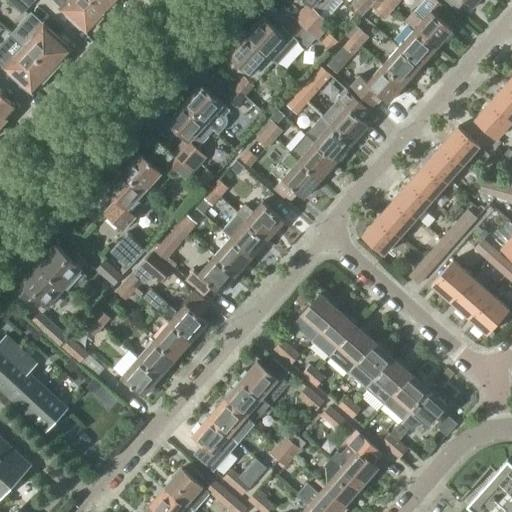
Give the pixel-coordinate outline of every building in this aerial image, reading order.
[(5,0),(23,16),(32,5),(26,0),(5,0)] [(88,31),(106,10),(95,0),(54,0),(62,7),(88,31)] [(95,0),(106,10),(115,0),(95,0)] [(297,20),(316,37),(325,28),(321,24),(326,19),(320,13),(332,0),(305,0),(311,5),(307,9),(297,20)] [(353,0),(349,5),(362,16),(371,6),(376,0),(353,0)] [(386,0),(384,3),(393,11),(401,2),(399,0),(386,0)] [(423,0),(405,21),(414,29),(436,48),(453,29),(435,14),(443,5),(437,0),(423,0)] [(445,0),(456,10),(465,0),(473,7),(479,0),(445,0)] [(393,11),(384,3),(376,12),(385,20),(393,11)] [(12,33),(52,70),(71,49),(44,24),(31,12),(12,33)] [(263,16),(246,35),(268,55),(274,61),(280,65),(300,43),(283,28),(280,31),(263,16)] [(316,37),(297,20),(288,30),(297,39),(297,38),(307,47),(316,37)] [(353,38),(362,46),(370,37),(361,29),(353,38)] [(436,48),(414,29),(398,47),(420,66),(436,48)] [(52,70),(12,33),(0,45),(0,61),(5,66),(32,91),(52,70)] [(268,55),(246,35),(229,54),(257,80),(274,61),(268,55)] [(362,46),(353,38),(345,47),(354,55),(362,46)] [(383,65),(404,84),(420,66),(398,47),(383,65)] [(404,84),(383,65),(367,82),(360,75),(350,86),(374,107),(382,97),(388,102),(404,84)] [(245,77),(235,88),(244,96),(262,112),(272,100),(245,77)] [(511,85),(507,82),(491,100),(511,118),(511,85)] [(230,110),(224,104),(202,84),(185,102),(214,129),(215,128),(220,132),(229,122),(227,117),(225,115),(230,110)] [(244,96),(235,88),(226,98),(235,106),(244,96)] [(301,97),(310,105),(317,97),(308,89),(301,97)] [(347,89),(323,117),(353,143),(368,125),(363,119),(371,110),(347,89)] [(0,125),(0,126),(7,118),(6,117),(16,106),(0,91),(0,125)] [(310,105),(301,97),(292,107),(301,115),(310,105)] [(511,121),(511,118),(491,100),(475,119),(497,138),(511,121)] [(174,155),(183,164),(183,163),(189,168),(200,156),(197,154),(202,149),(199,146),(214,129),(185,102),(167,122),(186,139),(173,153),(174,155)] [(306,135),(336,161),(353,143),(323,117),(322,116),(306,135)] [(269,134),(278,142),(286,132),(277,125),(269,134)] [(442,144),(464,164),(480,146),(458,126),(442,144)] [(278,142),(269,134),(261,143),(270,151),(278,142)] [(336,161),(306,135),(291,152),(322,179),(336,161)] [(464,164),(442,144),(426,162),(448,182),(464,164)] [(123,170),(145,190),(162,171),(140,151),(123,170)] [(183,164),(174,155),(164,166),(173,174),(183,164)] [(238,160),(231,168),(240,175),(246,168),(238,160)] [(321,179),(299,160),(274,189),(290,203),(299,193),(305,198),(321,179)] [(448,182),(426,162),(410,180),(431,200),(448,182)] [(145,190),(123,170),(106,189),(116,199),(104,212),(123,230),(136,216),(128,209),(145,190)] [(431,200),(410,180),(394,198),(415,218),(431,200)] [(511,187),(483,180),(480,191),(511,199),(511,187)] [(210,189),(220,198),(225,191),(215,182),(210,189)] [(220,198),(210,189),(203,196),(213,205),(220,198)] [(415,218),(394,198),(378,217),(399,236),(415,218)] [(237,212),(246,220),(268,239),(284,220),(262,201),(254,210),(245,203),(237,212)] [(456,222),(465,230),(477,217),(468,209),(456,222)] [(246,220),(237,212),(222,230),(252,257),(268,239),(246,220)] [(178,224),(189,233),(198,223),(188,214),(178,224)] [(399,236),(378,217),(361,235),(383,254),(399,236)] [(465,230),(456,222),(441,240),(450,248),(465,230)] [(189,233),(178,224),(156,249),(166,258),(189,233)] [(127,270),(145,249),(127,233),(108,254),(127,270)] [(486,258),(494,249),(476,233),(468,242),(486,258)] [(511,234),(501,247),(511,256),(511,234)] [(252,257),(230,237),(214,255),(236,274),(252,257)] [(450,248),(441,240),(425,259),(434,267),(450,248)] [(38,263),(64,287),(70,280),(76,285),(86,275),(80,270),(82,268),(81,267),(86,261),(74,250),(69,256),(55,244),(38,263)] [(511,264),(494,249),(486,258),(505,275),(511,266),(511,264)] [(162,281),(171,270),(151,253),(142,263),(162,281)] [(236,274),(214,255),(198,273),(194,269),(186,278),(204,293),(211,285),(220,293),(236,274)] [(434,267),(425,259),(409,276),(418,284),(434,267)] [(450,300),(471,276),(452,259),(431,284),(450,300)] [(64,287),(38,263),(20,283),(20,284),(14,291),(25,302),(32,294),(46,307),(64,287)] [(123,276),(112,267),(104,276),(115,285),(123,276)] [(124,283),(135,292),(143,282),(133,273),(124,283)] [(468,317),(490,292),(471,276),(450,300),(468,317)] [(135,292),(124,283),(117,291),(127,300),(135,292)] [(210,305),(193,291),(183,302),(185,304),(177,313),(150,289),(141,299),(169,323),(169,322),(192,341),(208,322),(200,316),(210,305)] [(490,292),(468,317),(487,333),(509,309),(490,292)] [(312,339),(338,309),(320,293),(294,323),(312,339)] [(92,319),(102,328),(112,318),(101,308),(92,319)] [(338,309),(312,339),(331,355),(357,326),(338,309)] [(68,335),(50,319),(41,330),(59,346),(68,335)] [(102,328),(92,319),(85,326),(95,336),(102,328)] [(154,340),(176,359),(192,341),(169,322),(169,323),(154,340)] [(349,372),(375,342),(357,326),(331,355),(349,371),(349,372)] [(89,352),(71,336),(62,346),(80,362),(89,352)] [(0,395),(38,431),(56,411),(16,373),(26,362),(0,338),(0,395)] [(282,339),(274,348),(291,363),(299,354),(282,339)] [(137,358),(160,378),(176,359),(154,340),(137,358)] [(367,388),(393,357),(375,342),(349,372),(367,388)] [(367,388),(384,403),(414,369),(404,360),(400,364),(393,357),(367,388)] [(160,378),(137,358),(122,376),(144,396),(160,378)] [(274,358),(265,368),(257,361),(240,380),(269,405),(287,384),(281,379),(288,371),(274,358)] [(310,380),(318,371),(310,364),(302,373),(310,380)] [(384,403),(402,419),(410,409),(428,389),(422,384),(425,379),(414,369),(384,403)] [(318,371),(310,380),(316,386),(324,376),(318,371)] [(226,396),(225,398),(245,416),(252,408),(260,415),(269,405),(240,380),(233,388),(230,388),(226,394),(226,396)] [(298,395),(315,410),(323,401),(306,386),(298,395)] [(428,389),(410,409),(402,419),(389,433),(381,442),(399,457),(407,448),(396,439),(407,427),(411,430),(420,418),(429,426),(447,405),(428,389)] [(118,400),(109,392),(103,399),(112,407),(118,400)] [(346,412),(354,403),(346,396),(338,405),(346,412)] [(209,416),(238,441),(254,424),(245,416),(225,398),(209,416)] [(354,403),(346,412),(352,417),(360,408),(354,403)] [(334,434),(346,421),(329,406),(317,419),(334,434)] [(238,441),(209,416),(193,435),(203,443),(194,453),(213,469),(228,452),(229,452),(238,441)] [(381,442),(389,433),(383,427),(375,436),(381,442)] [(285,450),(293,442),(285,435),(278,444),(285,450)] [(337,450),(331,458),(362,485),(378,466),(371,460),(376,452),(364,442),(357,435),(341,453),(337,450)] [(0,499),(31,466),(0,437),(0,499)] [(293,442),(285,450),(293,457),(300,448),(293,442)] [(278,459),(285,450),(278,444),(270,453),(278,459)] [(293,457),(285,450),(278,459),(285,466),(293,457)] [(362,485),(331,458),(324,465),(326,467),(326,484),(325,485),(346,503),(349,505),(355,499),(352,496),(362,485)] [(511,511),(511,462),(507,458),(495,472),(466,504),(475,511),(511,511)] [(228,467),(221,475),(243,496),(257,479),(242,467),(236,474),(228,467)] [(181,468),(165,486),(193,511),(210,492),(205,488),(181,468)] [(244,511),(248,508),(213,478),(205,488),(210,491),(233,511),(244,511)] [(309,504),(310,503),(319,511),(338,511),(346,503),(325,485),(319,492),(308,482),(298,494),(309,504)] [(193,511),(165,486),(150,505),(158,511),(193,511)] [(257,491),(249,500),(262,511),(269,511),(274,507),(257,491)] [(319,511),(310,503),(309,504),(301,511),(319,511)]
